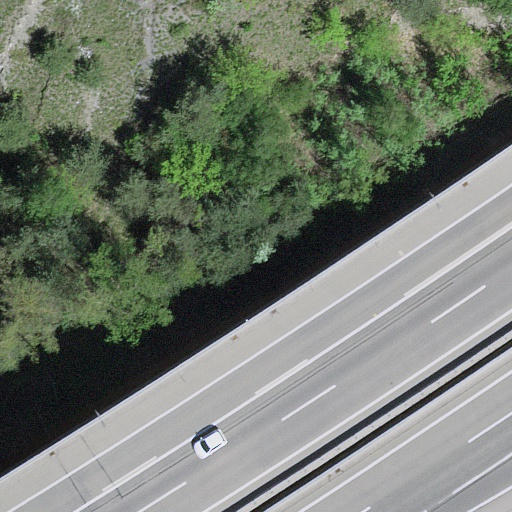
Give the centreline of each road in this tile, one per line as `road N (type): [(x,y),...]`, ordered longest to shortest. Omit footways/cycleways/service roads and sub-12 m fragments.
road 1 (motorway): [(511,264),(132,511)]
road 2 (motorway): [(359,511),(511,412)]
